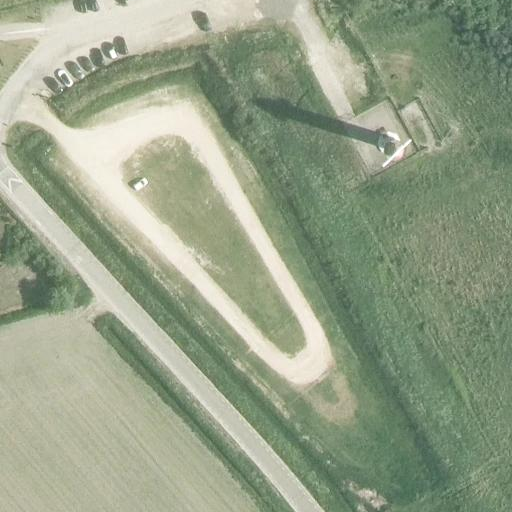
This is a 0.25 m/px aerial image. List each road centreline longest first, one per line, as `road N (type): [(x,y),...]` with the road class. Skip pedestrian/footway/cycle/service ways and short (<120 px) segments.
road 1 (track): [(135,214),(272,361),(301,372),(314,362),(316,348),(195,131)]
road 2 (tertiary): [(306,511),(0,173)]
